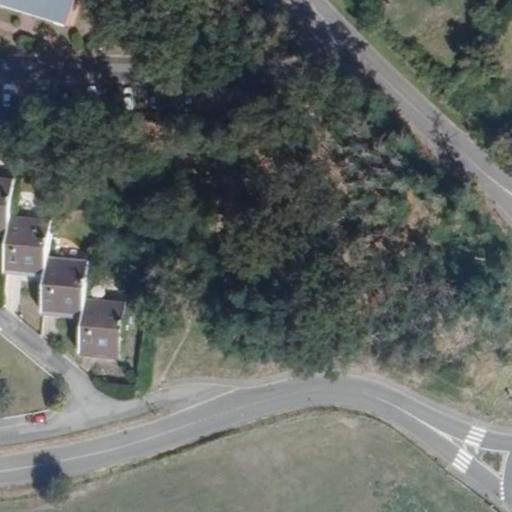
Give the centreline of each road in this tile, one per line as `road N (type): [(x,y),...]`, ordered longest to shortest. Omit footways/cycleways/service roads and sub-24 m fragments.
road 1 (residential): [(0,471),(226,415)]
road 2 (tertiary): [(462,152),(311,0)]
road 3 (residential): [(226,415),(324,388),(357,389),(402,409)]
road 4 (residential): [(108,411),(0,317)]
road 5 (residential): [(402,409),(511,494)]
road 6 (residential): [(226,415),(182,397),(108,411)]
